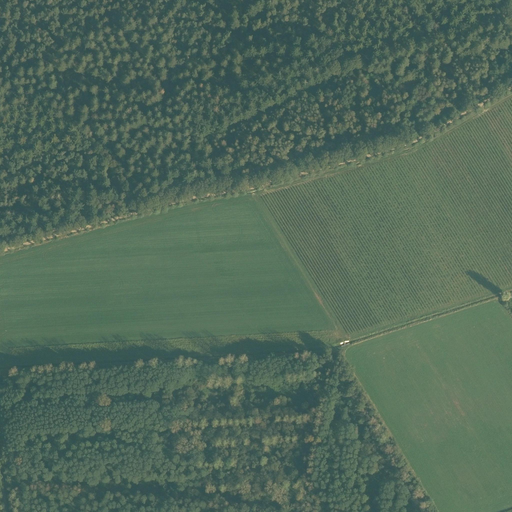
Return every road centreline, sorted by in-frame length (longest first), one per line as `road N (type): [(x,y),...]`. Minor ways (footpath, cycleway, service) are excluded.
road 1 (track): [(511,87),(399,147),(231,192)]
road 2 (track): [(231,192),(0,252)]
road 3 (track): [(392,0),(320,40),(235,56)]
road 4 (track): [(184,74),(90,108),(68,107),(38,86)]
